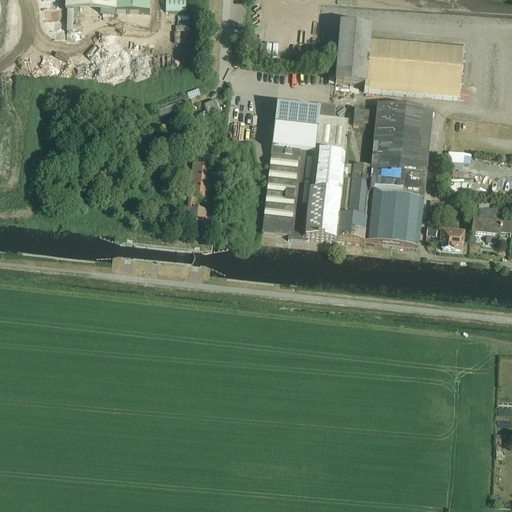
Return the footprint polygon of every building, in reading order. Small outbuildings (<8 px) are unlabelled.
[(65,0),(65,13),(67,13),(67,33),(73,34),(73,13),(115,14),(149,16),(149,0),(65,0)] [(165,0),(166,13),(185,13),(185,0),(165,0)] [(459,102),(461,83),(464,49),(463,49),(463,50),(370,42),(371,31),(339,28),(335,86),(367,89),(367,94),(404,97),(409,98),(458,102),(459,102)] [(158,108),(160,114),(161,119),(177,114),(175,108),(183,105),(181,99),(158,108)] [(216,102),(203,107),(207,117),(220,112),(216,102)] [(266,197),(262,236),(276,238),(276,237),(288,238),(288,242),(307,244),(307,241),(338,245),(340,221),(344,170),(343,170),(348,124),(334,122),(335,109),(317,107),(317,113),(277,108),(272,150),(271,155),(269,170),(266,197)] [(340,221),(338,245),(364,247),(364,246),(418,252),(422,203),(424,204),(426,176),(432,113),(408,111),(403,110),(377,108),(377,113),(355,111),(353,127),(362,128),(362,125),(376,126),(371,170),(354,169),(353,171),(344,170),(340,221)] [(449,163),(473,167),(474,156),(450,152),(449,163)] [(193,164),(190,193),(188,211),(183,211),(182,221),(186,221),(187,225),(207,227),(207,224),(213,224),(213,214),(209,213),(213,166),(193,164)] [(511,228),(499,226),(500,211),(479,212),(478,224),(473,224),(472,237),(487,239),(486,243),(488,245),(493,246),(495,244),(496,240),(499,240),(500,238),(510,239),(511,228)] [(238,214),(237,228),(243,229),(245,214),(238,214)] [(439,245),(443,245),(442,252),(453,253),(453,252),(462,253),(464,234),(441,231),(437,230),(428,230),(427,238),(440,239),(439,245)]
